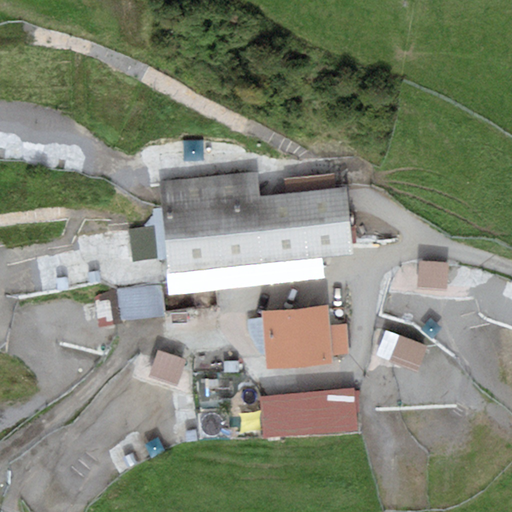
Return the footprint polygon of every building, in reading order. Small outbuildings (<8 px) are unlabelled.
[(257,170),(159,181),(169,267),(354,247),(347,182),(260,192),(257,170)] [(419,262),(417,290),(448,293),(450,264),(419,262)] [(118,290),(120,318),(165,315),(163,287),(118,290)] [(327,301),(262,307),(267,362),(332,356),(327,301)] [(426,346),(385,330),(374,355),(415,372),(426,346)] [(187,359),(157,350),(150,374),(180,383),(187,359)] [(355,385),(259,393),(263,434),(358,427),(355,385)]
